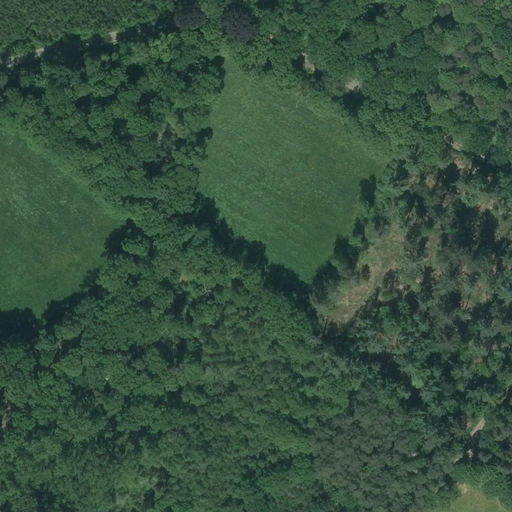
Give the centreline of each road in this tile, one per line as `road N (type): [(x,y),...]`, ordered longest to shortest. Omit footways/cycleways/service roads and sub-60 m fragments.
road 1 (tertiary): [(511,166),(266,39),(201,15),(0,64)]
road 2 (track): [(511,386),(410,511)]
